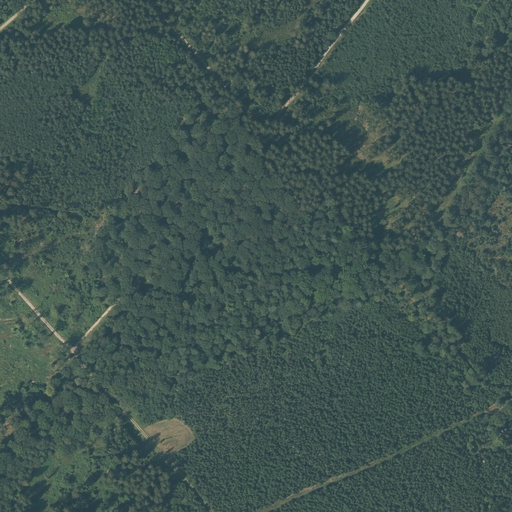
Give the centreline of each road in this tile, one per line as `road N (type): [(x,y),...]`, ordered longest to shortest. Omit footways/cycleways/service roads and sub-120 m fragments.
road 1 (track): [(511,387),(476,374),(397,283),(354,276),(98,383),(210,511)]
road 2 (track): [(366,0),(254,144),(72,352),(98,383),(0,484)]
road 3 (track): [(148,0),(285,163)]
